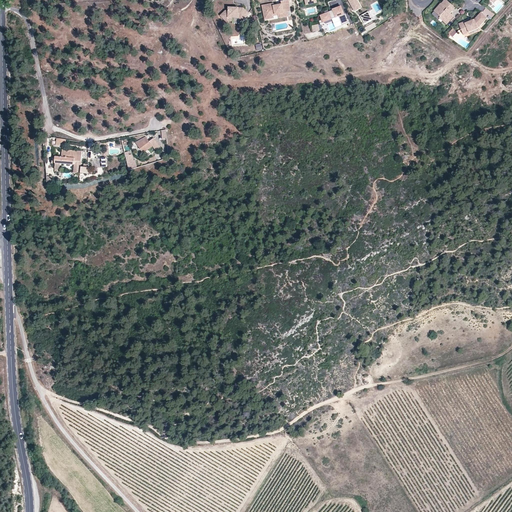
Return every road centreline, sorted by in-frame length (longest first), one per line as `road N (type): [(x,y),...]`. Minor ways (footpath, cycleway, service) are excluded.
road 1 (tertiary): [(0,10),(9,310)]
road 2 (unclassified): [(138,511),(45,403),(9,310)]
road 3 (tertiary): [(9,310),(29,511)]
